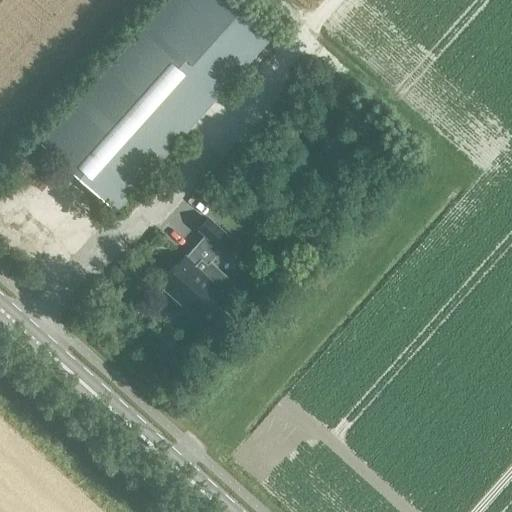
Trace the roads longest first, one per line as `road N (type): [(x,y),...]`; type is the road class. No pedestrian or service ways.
road 1 (track): [(331,0),(34,335)]
road 2 (secondary): [(231,511),(0,304)]
